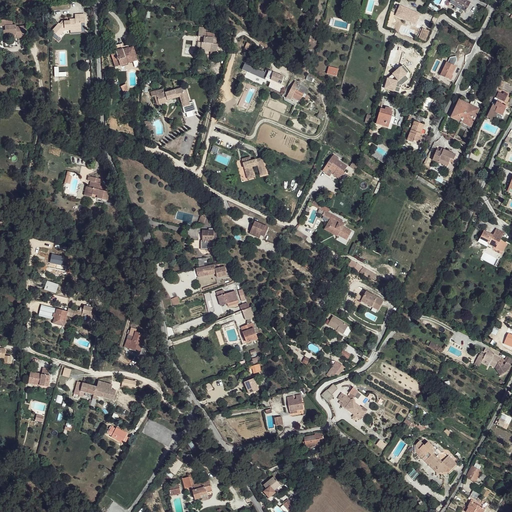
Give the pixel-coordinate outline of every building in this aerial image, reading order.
[(461,0),(450,0),(450,1),(451,1),(450,4),(455,7),(456,5),(467,11),(471,4),(467,2),(466,4),(461,1),(461,0)] [(467,11),(456,5),(455,7),(455,8),(466,13),(467,11)] [(81,24),(80,16),(74,16),(74,21),(69,21),(69,23),(63,23),(60,26),(58,25),(51,33),(58,38),(64,31),(69,31),(70,34),(81,33),(81,24)] [(11,20),(0,20),(0,27),(4,27),(4,31),(2,31),(3,40),(10,40),(10,39),(9,36),(17,35),(17,38),(25,38),(24,33),(26,32),(25,27),(15,27),(15,26),(11,26),(11,20)] [(204,28),(197,27),(196,36),(200,36),(202,37),(202,42),(199,42),(199,48),(202,49),(210,50),(210,51),(210,53),(209,55),(215,56),(217,40),(215,40),(216,34),(203,32),(204,28)] [(430,31),(422,28),(418,38),(427,41),(430,31)] [(120,50),(115,52),(120,66),(137,60),(133,48),(129,49),(128,46),(124,47),(123,44),(119,45),(120,50)] [(115,68),(120,66),(115,52),(110,53),(115,68)] [(456,67),(447,62),(440,75),(449,80),(456,67)] [(244,64),(241,70),(270,82),(271,80),(282,84),(284,77),(265,70),(264,72),(244,64)] [(330,66),(328,74),(336,76),(338,69),(330,66)] [(504,82),(499,80),(495,87),(501,90),(504,82)] [(299,83),(295,81),(286,98),(290,100),(292,97),(296,90),(296,89),(298,85),(299,83)] [(161,90),(153,92),(156,103),(165,101),(171,100),(170,98),(180,95),(180,99),(178,99),(179,104),(181,103),(182,107),(185,107),(186,111),(194,109),(192,103),(187,104),(186,102),(187,102),(184,91),(182,92),(181,89),(162,94),(161,90)] [(304,94),(296,90),(292,97),(300,101),(304,94)] [(489,119),(489,120),(500,93),(497,92),(494,98),(496,99),(494,105),(492,104),(486,117),(489,118),(489,119)] [(501,94),(500,93),(489,120),(493,121),(495,115),(494,114),(495,112),(501,115),(503,112),(506,105),(502,103),(507,94),(502,92),(501,94)] [(470,105),(460,100),(452,117),(462,122),(470,105)] [(480,110),(470,105),(462,122),(472,126),(480,110)] [(385,111),(381,109),(377,124),(389,128),(393,117),(394,113),(392,112),(393,110),(386,108),(385,111)] [(462,122),(452,117),(451,119),(472,129),(472,126),(462,122)] [(413,121),(411,126),(421,129),(423,124),(413,121)] [(420,136),(421,129),(411,126),(407,140),(414,142),(415,140),(419,142),(421,136),(420,136)] [(60,157),(63,147),(51,143),(47,152),(60,157)] [(436,150),(436,151),(438,152),(437,154),(434,153),(432,161),(446,167),(448,162),(449,158),(453,160),(454,156),(439,151),(439,152),(436,150)] [(338,158),(333,154),(322,171),(326,173),(326,172),(329,169),(342,177),(346,172),(344,171),(346,167),(337,160),(338,158)] [(252,162),(250,156),(244,158),(245,162),(243,162),(246,173),(253,171),(252,167),(258,165),(261,175),(267,173),(263,157),(254,159),(254,162),(252,162)] [(253,171),(246,173),(248,178),(261,175),(258,165),(252,167),(253,171)] [(342,177),(329,169),(326,172),(329,175),(330,173),(341,179),(342,177)] [(105,188),(91,185),(90,190),(85,188),(83,196),(91,198),(93,190),(104,193),(105,188)] [(104,193),(93,190),(91,198),(107,202),(109,194),(104,193)] [(319,209),(321,205),(311,201),(310,203),(312,204),(311,206),(319,209)] [(322,214),(329,218),(331,214),(325,210),(322,214)] [(343,220),(331,214),(329,218),(330,219),(328,222),(332,224),(329,227),(339,233),(338,234),(347,239),(351,231),(343,226),(344,225),(341,223),(342,221),(343,220)] [(204,224),(206,218),(202,216),(198,226),(203,225),(204,224)] [(268,227),(254,221),(251,230),(265,236),(268,227)] [(332,224),(328,222),(325,229),(337,236),(338,234),(339,233),(329,227),(332,224)] [(493,235),(485,230),(481,239),(489,244),(489,245),(497,249),(504,236),(496,231),(493,235)] [(217,231),(203,231),(203,241),(201,241),(200,249),(208,249),(207,248),(213,248),(213,242),(217,242),(217,231)] [(304,237),(293,231),(292,234),(302,241),(304,237)] [(489,244),(481,239),(479,242),(488,247),(489,245),(489,244)] [(274,253),(276,245),(263,240),(260,248),(274,253)] [(206,258),(198,259),(199,267),(207,266),(207,263),(206,258)] [(215,265),(197,268),(198,274),(207,273),(208,275),(217,274),(226,272),(226,268),(216,269),(215,265)] [(372,280),(376,275),(366,268),(363,273),(372,280)] [(56,284),(45,280),(43,289),(54,292),(56,284)] [(384,302),(366,292),(361,302),(379,311),(384,302)] [(224,297),(217,300),(220,307),(226,305),(227,306),(237,302),(233,293),(224,297)] [(179,297),(171,299),(173,306),(181,303),(179,297)] [(379,311),(361,302),(360,304),(378,313),(379,311)] [(56,310),(41,305),(38,315),(53,320),(56,310)] [(90,311),(81,308),(80,315),(79,317),(87,319),(88,317),(90,311)] [(249,309),(242,312),(246,321),(255,318),(254,315),(249,309)] [(66,313),(56,310),(53,320),(52,321),(63,325),(65,319),(66,313)] [(79,317),(70,314),(69,320),(78,323),(79,317)] [(87,319),(79,317),(78,323),(86,326),(87,319)] [(349,327),(333,318),(328,327),(343,335),(349,327)] [(253,325),(242,329),(244,333),(254,329),(253,325)] [(353,329),(349,327),(343,335),(348,338),(353,329)] [(254,329),(244,333),(248,343),(259,339),(254,329)] [(143,334),(136,332),(134,336),(129,348),(137,351),(140,344),(143,334)] [(429,346),(442,353),(444,349),(431,342),(429,346)] [(3,350),(0,349),(0,359),(1,359),(0,363),(1,363),(1,360),(8,360),(8,357),(2,355),(3,350)] [(499,362),(501,359),(492,354),(492,352),(485,349),(483,352),(486,354),(484,357),(481,363),(487,367),(489,365),(495,368),(500,376),(507,372),(507,371),(502,367),(499,362)] [(333,376),(337,378),(345,368),(338,362),(327,375),(331,378),(333,376)] [(504,366),(499,362),(502,367),(507,371),(510,365),(506,363),(504,366)] [(30,371),(28,382),(41,385),(41,386),(48,387),(49,375),(47,375),(49,369),(42,367),(41,374),(30,371)] [(254,379),(245,382),(249,394),(259,390),(254,379)] [(95,386),(77,382),(75,389),(85,392),(93,394),(95,386)] [(97,387),(95,386),(93,394),(96,395),(113,399),(115,391),(111,389),(112,385),(98,382),(97,387)] [(348,393),(354,398),(359,392),(354,387),(348,393)] [(334,397),(327,391),(322,397),(329,403),(334,397)] [(345,396),(341,401),(344,404),(343,405),(355,415),(353,417),(358,421),(360,419),(362,420),(369,411),(364,407),(363,409),(355,403),(353,401),(345,396)] [(292,397),(288,397),(290,411),(304,409),(302,399),(293,400),(292,397)] [(280,417),(275,417),(277,426),(284,424),(282,417),(280,417)] [(506,422),(500,419),(497,425),(503,428),(506,422)] [(128,433),(118,427),(117,428),(113,426),(109,433),(113,435),(112,437),(123,443),(128,433)] [(316,436),(305,437),(306,447),(320,445),(321,447),(326,446),(325,440),(324,439),(323,435),(319,433),(316,434),(316,436)] [(424,447),(420,443),(415,447),(416,455),(422,461),(428,454),(431,457),(424,464),(436,474),(448,475),(457,466),(448,458),(447,459),(442,464),(433,455),(434,454),(432,451),(433,450),(433,449),(428,444),(424,447)] [(440,456),(433,450),(432,451),(434,454),(433,455),(442,464),(447,459),(443,456),(440,456)] [(329,461),(321,465),(324,471),(332,467),(329,461)] [(481,468),(475,463),(468,477),(474,481),(479,471),(481,468)] [(189,477),(183,480),(186,489),(192,488),(196,499),(202,497),(202,495),(208,493),(207,491),(213,489),(210,479),(195,484),(193,476),(189,477)] [(273,477),(265,484),(272,493),(275,491),(281,485),(277,480),(276,481),(273,477)] [(272,493),(265,484),(263,486),(266,490),(264,492),(267,497),(272,493)] [(479,495),(473,491),(470,497),(476,501),(479,495)] [(283,506),(287,511),(288,511),(295,507),(294,505),(292,506),(288,502),(283,506)] [(482,511),(484,509),(471,502),(468,507),(477,511),(482,511)]
